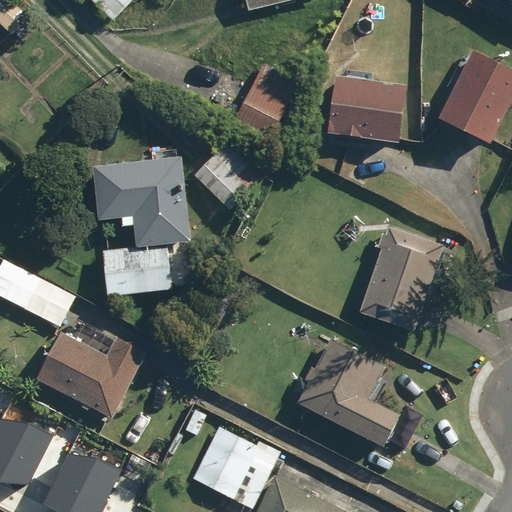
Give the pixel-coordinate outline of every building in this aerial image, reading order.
[(9,0),(0,0),(0,23),(12,35),(29,18),(9,0)] [(91,0),(113,21),(133,0),(91,0)] [(244,0),(247,11),(294,0),(244,0)] [(511,107),(511,70),(473,51),(438,118),(493,146),(511,107)] [(301,84),(264,65),(234,121),(271,140),(301,84)] [(407,87),(334,78),(327,135),(400,144),(407,87)] [(258,177),(225,141),(191,173),(224,208),(258,177)] [(169,245),(191,243),(183,158),(93,167),(99,221),(124,219),(125,228),(134,227),(136,247),(104,250),(108,297),(173,290),(169,245)] [(415,333),(443,246),(387,229),(360,315),(415,333)] [(58,287),(22,268),(6,299),(42,318),(58,287)] [(148,354),(117,337),(107,356),(64,333),(39,380),(113,419),(148,354)] [(388,368),(333,338),(316,368),(312,365),(311,367),(293,399),(385,449),(403,417),(371,399),(388,368)] [(0,417),(0,480),(26,481),(53,430),(31,418),(0,417)] [(251,511),(282,452),(258,440),(255,446),(219,428),(193,480),(231,499),(224,511),(251,511)] [(69,454),(44,504),(58,511),(99,511),(123,467),(101,456),(69,454)] [(347,511),(275,476),(257,511),(347,511)]
